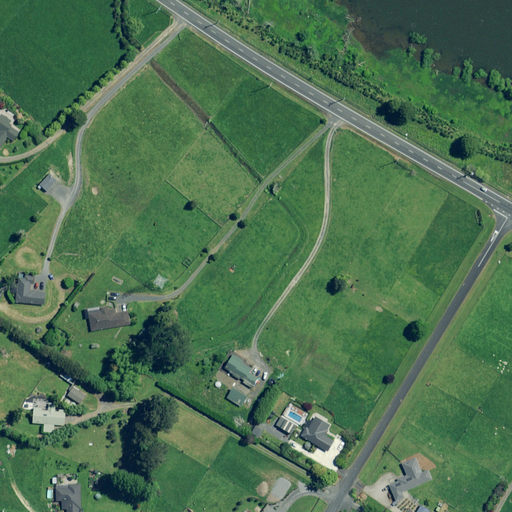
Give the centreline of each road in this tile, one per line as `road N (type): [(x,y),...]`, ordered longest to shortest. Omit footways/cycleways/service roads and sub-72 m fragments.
road 1 (tertiary): [(167,0),(511,209)]
road 2 (residential): [(332,511),(511,209)]
